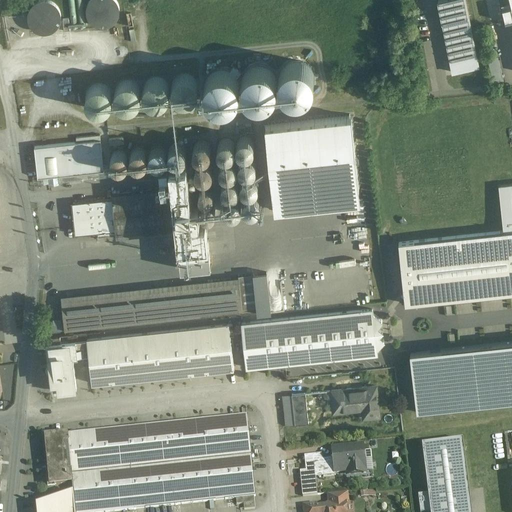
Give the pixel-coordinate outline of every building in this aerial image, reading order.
[(51,1),(47,0),(41,0),(40,0),(37,2),(34,4),(31,6),(29,9),(28,13),(28,16),(28,20),(29,23),(31,26),(34,29),(37,31),(40,32),(43,33),(47,33),(51,32),(54,30),(56,28),(59,25),(60,22),(61,18),(61,15),(60,11),(59,8),(56,5),(54,3),(51,1)] [(89,0),(90,0),(88,3),(87,7),(86,10),(87,14),(88,17),(90,20),(92,23),(95,25),(98,26),(102,27),(106,27),(109,26),(112,24),(115,22),(117,19),(119,16),(119,12),(119,8),(119,5),(117,2),(115,0),(89,0)] [(465,0),(438,0),(450,61),(476,56),(465,0)] [(511,20),(511,0),(510,0),(511,2),(502,4),(506,22),(511,20)] [(500,56),(491,57),(493,80),(503,79),(500,56)] [(300,62),(296,61),(293,62),(289,63),(286,65),(284,67),(281,70),(280,73),(279,76),(279,80),(279,83),(281,87),(283,90),(285,92),(288,94),(291,96),(295,96),(298,96),(302,95),(305,94),(308,92),(310,89),(312,86),(313,83),(314,80),(314,76),(313,73),(311,70),(309,67),(306,64),(303,63),(300,62)] [(263,66),(259,65),(256,66),(252,67),(249,69),(246,71),(244,74),(243,77),(242,80),(242,84),(242,87),(244,91),(246,94),(248,96),(251,98),(254,99),(258,100),(261,100),(265,99),(268,98),(271,96),(273,93),(275,90),(276,87),(277,84),(277,80),(276,77),(274,73),(272,71),(269,68),(266,67),(263,66)] [(225,70),(222,69),(218,70),(215,71),(212,72),(209,75),(207,78),(206,81),(205,84),(205,88),(205,91),(206,95),(208,98),(211,100),(214,102),(217,103),(220,104),(224,104),(227,103),(231,102),(234,100),(236,97),(238,94),(239,91),(240,87),(239,84),(238,81),(237,77),(235,75),(232,72),(229,71),(225,70)] [(197,92),(198,87),(197,82),(194,78),(189,75),(184,74),(179,75),(175,78),(172,82),(171,87),(172,92),(175,97),(180,100),(185,100),(190,99),(194,96),(197,92)] [(169,95),(170,90),(168,85),(165,81),(161,78),(156,77),(151,78),(146,81),(144,86),(143,91),(144,96),(147,100),(151,103),(156,104),(161,103),(166,100),(169,95)] [(140,99),(141,94),(140,88),(137,84),(133,81),(128,80),(122,81),(118,84),(115,89),(114,94),(115,99),(118,104),(123,106),(128,107),(133,106),(138,103),(140,99)] [(112,102),(113,96),(112,91),(109,87),(104,84),(99,83),(94,84),(89,87),(87,92),(86,97),(87,102),(90,106),(94,109),(99,110),(105,109),(109,106),(112,102)] [(352,116),(266,125),(276,211),(361,202),(352,116)] [(254,149),(254,145),(253,142),(251,139),(249,137),(245,137),(242,137),(239,139),(237,142),(236,146),(237,149),(239,152),(242,154),(245,155),(249,154),(252,152),(254,149)] [(235,151),(235,148),(234,144),(232,141),(229,139),(226,139),(223,140),(220,142),(218,144),(217,148),(218,151),(220,154),(223,156),(226,157),(230,156),(233,154),(235,151)] [(101,140),(34,147),(38,178),(48,177),(49,183),(59,182),(58,175),(104,170),(103,164),(102,154),(101,140)] [(210,154),(211,150),(210,147),(208,144),(205,142),(202,141),(198,142),(195,144),(193,147),(193,150),(194,154),(196,157),(199,159),(202,159),(205,158),(208,157),(210,154)] [(186,156),(186,153),(186,149),(184,147),(181,145),(177,144),(174,145),(171,147),(169,150),(168,153),(169,157),(171,159),(174,161),(177,162),(181,161),(184,159),(186,156)] [(166,158),(167,155),(166,152),(164,149),(161,147),(158,146),(154,147),(152,149),(150,152),(149,155),(150,159),(152,162),(155,163),(158,164),(162,163),(164,161),(166,158)] [(147,160),(148,157),(147,154),(145,151),(142,149),(138,148),(135,149),(132,151),(130,154),(130,157),(130,161),(132,164),(135,165),(139,166),(142,165),(145,163),(147,160)] [(128,163),(128,159),(128,156),(126,153),(123,151),(119,150),(116,151),(113,153),(111,156),(110,159),(111,163),(113,166),(116,168),(119,168),(123,167),(126,165),(128,163)] [(256,168),(256,164),(256,161),(254,158),(251,156),(247,156),(244,156),(241,158),(239,161),(238,165),(239,168),(241,171),(244,173),(247,174),(251,173),(254,171),(256,168)] [(237,170),(237,167),(236,163),(235,160),(232,158),(228,158),(225,159),(222,161),(220,163),(219,167),(220,170),(222,173),(225,175),(228,176),(232,175),(235,173),(237,170)] [(212,173),(213,170),(212,166),(210,164),(207,162),(204,161),(200,162),(198,164),(196,167),(195,170),(196,174),(198,176),(201,178),(204,179),(208,178),(210,176),(212,173)] [(187,163),(170,165),(172,188),(189,186),(187,163)] [(169,165),(161,165),(163,188),(169,187),(167,172),(169,172),(169,165)] [(258,187),(258,183),(258,180),(256,177),(253,175),(249,175),(246,175),(243,177),(241,180),(241,184),(241,187),(243,190),(246,192),(250,192),(253,192),(256,190),(258,187)] [(239,189),(239,186),(239,182),(237,179),(234,177),(230,177),(227,178),(224,180),(222,182),(222,186),(222,189),(224,192),(227,194),(231,195),(234,194),(237,192),(239,189)] [(511,184),(499,186),(503,231),(415,241),(421,302),(511,292),(511,184)] [(213,195),(214,192),(213,190),(211,187),(209,186),(206,185),(204,186),(201,188),(200,190),(199,193),(200,195),(201,198),(204,199),(207,200),(209,199),(212,197),(213,195)] [(189,186),(172,188),(177,231),(179,244),(199,242),(197,221),(193,221),(192,206),(189,186)] [(172,188),(112,194),(113,199),(116,230),(116,234),(117,237),(177,231),(172,188)] [(260,206),(260,202),(260,199),(258,196),(255,194),(251,194),(248,194),(245,196),(243,199),(243,203),(243,206),(245,209),(248,211),(252,211),(255,211),(258,209),(260,206)] [(241,208),(241,205),(241,201),(239,198),(236,196),(232,196),(229,197),(226,199),(224,202),(224,205),(224,208),(226,211),(229,213),(233,214),(236,213),(239,211),(241,208)] [(113,199),(73,203),(76,234),(98,232),(116,230),(113,199)] [(215,212),(215,209),(215,206),(213,204),(211,203),(208,202),(205,203),(203,204),(202,207),(201,209),(202,212),(203,214),(206,216),(208,216),(211,216),(213,214),(215,212)] [(199,205),(192,206),(193,221),(197,221),(197,220),(200,220),(199,205)] [(179,244),(178,244),(180,256),(210,253),(207,230),(206,219),(200,220),(197,220),(197,221),(199,242),(179,244)] [(415,241),(399,242),(404,290),(401,293),(404,296),(405,304),(421,302),(415,241)] [(210,253),(180,256),(181,269),(211,266),(210,253)] [(252,274),(239,276),(239,280),(242,309),(255,308),(252,274)] [(239,280),(197,285),(200,313),(242,309),(239,280)] [(197,285),(161,288),(161,289),(164,319),(200,315),(200,313),(197,285)] [(161,289),(61,300),(65,330),(164,319),(161,289)] [(377,327),(382,320),(373,314),(373,309),(361,310),(366,355),(377,354),(377,349),(384,340),(378,335),(377,335),(376,327),(377,327)] [(361,310),(241,323),(246,368),(366,355),(361,310)] [(229,324),(87,339),(87,340),(89,356),(92,384),(234,368),(229,324)] [(61,342),(49,344),(51,360),(73,357),(89,356),(87,340),(61,342)] [(511,341),(410,353),(417,412),(511,402),(511,341)] [(73,357),(51,360),(54,391),(76,389),(73,357)] [(376,385),(331,390),(333,412),(334,412),(334,411),(354,409),(355,409),(355,406),(366,405),(367,417),(379,416),(376,385)] [(305,393),(292,394),(295,424),(308,423),(305,393)] [(247,416),(68,435),(72,475),(251,456),(247,416)] [(68,435),(45,437),(50,486),(73,483),(72,475),(68,435)] [(471,511),(463,441),(422,446),(428,495),(418,497),(420,511),(471,511)] [(349,450),(332,451),(333,459),(334,473),(335,473),(344,472),(344,469),(353,468),(354,474),(365,473),(363,448),(355,449),(354,448),(354,447),(353,446),(351,446),(350,447),(349,447),(349,448),(349,450)] [(321,455),(304,456),(306,471),(300,472),(303,497),(317,495),(315,478),(336,476),(335,473),(334,473),(333,459),(322,460),(321,455)] [(251,456),(72,475),(73,483),(74,495),(75,511),(109,511),(255,497),(251,456)] [(378,494),(376,488),(361,492),(362,497),(378,494)] [(347,494),(328,496),(329,504),(331,506),(329,509),(326,506),(317,507),(317,506),(315,505),(305,506),(304,508),(304,511),(346,511),(345,502),(348,502),(347,494)] [(73,495),(36,507),(36,511),(75,511),(74,495),(73,495)]
